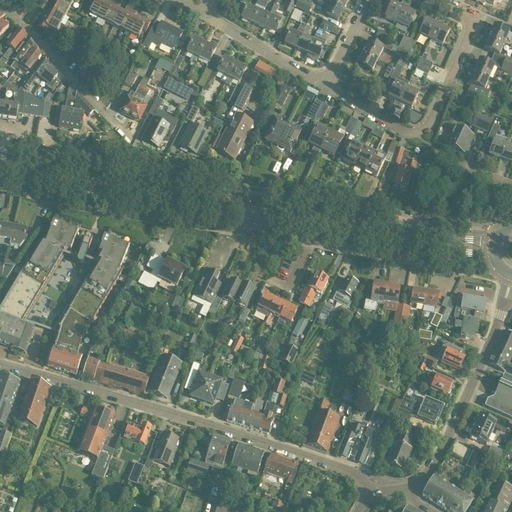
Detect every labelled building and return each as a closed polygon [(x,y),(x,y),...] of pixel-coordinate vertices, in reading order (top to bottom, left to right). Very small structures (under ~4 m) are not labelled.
[(53,3),(46,0),(43,6),(65,17),(69,9),(54,1),(53,3)] [(69,9),(74,1),(72,0),(55,0),(54,1),(69,9)] [(97,19),(105,3),(101,2),(102,0),(91,0),(89,4),(92,6),(88,14),(97,19)] [(105,23),(116,0),(115,0),(110,0),(108,5),(105,3),(97,19),(105,23)] [(113,27),(121,12),(117,10),(121,3),(116,0),(105,23),(113,27)] [(242,20),(253,25),(258,12),(263,2),(259,0),(258,0),(254,10),(247,7),(242,20)] [(295,2),(289,0),(288,0),(283,12),(290,15),(295,2)] [(337,22),(343,11),(320,0),(319,0),(318,3),(329,8),(325,16),(337,22)] [(348,0),(320,0),(343,11),(348,0)] [(303,4),(298,1),(296,7),(305,11),(308,6),(307,6),(308,5),(304,3),(303,4)] [(258,12),(253,25),(264,29),(269,17),(262,14),(267,3),(263,2),(258,12)] [(397,24),(406,5),(403,2),(400,6),(393,3),(386,19),(397,24)] [(409,30),(417,15),(410,11),(411,6),(406,5),(397,24),(409,30)] [(61,25),(65,17),(43,6),(41,10),(48,14),(46,17),(61,25)] [(121,31),(132,9),(127,6),(124,13),(121,12),(113,27),(121,31)] [(281,22),(283,17),(276,14),(278,8),(274,6),(269,17),(264,29),(276,34),(281,22)] [(129,35),(136,20),(134,18),(137,11),(132,9),(121,31),(129,35)] [(298,23),(302,13),(295,10),(290,19),(298,23)] [(61,25),(46,17),(44,20),(42,19),(37,28),(46,32),(47,29),(56,34),(61,25)] [(150,24),(141,19),(139,21),(136,20),(129,35),(137,39),(141,31),(145,33),(150,24)] [(435,33),(440,22),(437,19),(434,23),(427,20),(420,36),(431,41),(435,33)] [(0,38),(9,28),(1,21),(0,22),(0,38)] [(330,33),(333,26),(322,21),(319,27),(330,33)] [(443,47),(450,32),(443,28),(445,23),(440,22),(435,33),(431,41),(443,47)] [(175,48),(182,34),(161,23),(155,35),(151,33),(145,44),(143,48),(149,51),(150,47),(152,45),(159,49),(161,46),(171,50),(174,50),(175,48)] [(297,50),(307,26),(302,24),(297,35),(291,32),(285,45),(297,50)] [(313,42),(306,39),(311,28),(307,26),(297,50),(308,55),(318,31),(317,31),(313,42)] [(509,32),(494,26),(491,32),(486,32),(486,36),(504,44),(509,32)] [(11,48),(3,58),(7,62),(26,37),(17,30),(14,35),(11,32),(3,42),(7,44),(6,45),(11,48)] [(319,60),(325,47),(317,44),(322,33),(318,31),(308,55),(319,60)] [(387,43),(390,37),(379,32),(376,37),(387,43)] [(499,56),(504,44),(486,36),(483,39),(487,43),(484,50),(499,56)] [(405,52),(410,40),(405,38),(399,49),(405,52)] [(198,59),(201,53),(205,45),(194,39),(187,53),(193,56),(189,63),(194,66),(198,58),(198,59)] [(15,72),(20,65),(19,65),(23,60),(34,45),(26,40),(15,54),(11,59),(15,62),(10,68),(15,72)] [(410,55),(416,43),(410,40),(405,52),(410,55)] [(384,50),(369,42),(365,49),(360,48),(359,52),(378,61),(384,50)] [(29,72),(40,56),(37,54),(40,51),(35,45),(31,50),(32,51),(21,65),(20,65),(15,72),(14,72),(20,76),(22,73),(26,76),(29,72)] [(209,64),(216,50),(205,45),(201,53),(198,59),(209,64)] [(410,55),(405,52),(399,49),(396,55),(402,58),(407,61),(410,55)] [(372,73),(378,61),(359,52),(357,55),(360,59),(357,65),(372,73)] [(178,70),(184,59),(178,56),(172,68),(178,70)] [(422,59),(419,65),(422,67),(431,71),(434,65),(427,62),(428,59),(423,57),(422,59)] [(402,58),(396,70),(390,82),(388,87),(393,89),(389,99),(395,102),(394,107),(398,108),(402,100),(409,86),(410,84),(399,79),(407,61),(402,58)] [(225,84),(226,81),(235,64),(224,59),(217,73),(223,76),(220,82),(225,84)] [(490,79),(495,67),(480,60),(477,67),(472,67),(471,71),(490,79)] [(39,78),(46,70),(49,66),(41,61),(18,92),(17,91),(17,92),(18,93),(24,94),(37,77),(39,78)] [(253,70),(272,79),(277,70),(258,61),(253,70)] [(239,84),(246,70),(235,64),(226,81),(225,84),(229,86),(232,80),(239,84)] [(511,74),(511,67),(504,64),(501,70),(511,74)] [(428,77),(431,71),(422,67),(419,65),(416,71),(428,77)] [(53,91),(59,83),(54,79),(57,75),(52,71),(53,69),(49,66),(46,70),(39,78),(48,84),(46,87),(53,91)] [(384,79),(390,82),(396,70),(390,67),(384,79)] [(205,84),(208,78),(211,73),(206,70),(200,81),(205,84)] [(486,102),(490,93),(485,91),(490,79),(471,71),(468,74),(472,77),(470,84),(472,85),(468,95),(486,102)] [(131,88),(137,77),(130,73),(124,84),(131,88)] [(209,91),(211,87),(216,75),(211,73),(208,78),(205,84),(203,88),(209,91)] [(131,100),(127,98),(120,112),(121,113),(125,116),(125,115),(130,117),(140,97),(142,93),(144,89),(144,88),(148,82),(142,79),(131,100)] [(165,89),(174,94),(179,86),(169,81),(165,89)] [(142,93),(140,97),(145,100),(147,96),(153,85),(148,82),(144,88),(144,89),(142,93)] [(17,91),(7,83),(2,89),(0,91),(6,93),(5,104),(0,103),(0,117),(16,120),(18,110),(19,110),(22,111),(24,94),(18,93),(17,92),(17,91)] [(62,109),(62,110),(57,109),(55,122),(60,122),(59,128),(70,130),(74,103),(76,92),(70,85),(68,95),(66,101),(68,101),(66,110),(62,109)] [(60,95),(65,88),(61,85),(56,92),(60,95)] [(234,105),(236,101),(243,88),(237,85),(228,102),(234,105)] [(291,89),(285,86),(277,102),(283,105),(291,89)] [(402,100),(398,108),(402,111),(405,107),(412,110),(420,95),(413,91),(415,88),(409,86),(402,100)] [(306,92),(317,98),(319,93),(308,87),(306,92)] [(243,113),(253,93),(243,88),(236,101),(234,105),(233,108),(242,112),(243,113)] [(74,103),(70,130),(80,132),(84,112),(88,117),(94,111),(82,98),(76,92),(74,103)] [(48,101),(51,96),(46,93),(43,97),(44,99),(48,101)] [(19,110),(19,115),(42,118),(44,99),(43,97),(40,101),(33,96),(25,94),(24,94),(22,111),(19,110)] [(459,96),(456,103),(463,106),(466,99),(459,96)] [(139,121),(146,108),(142,106),(145,100),(140,97),(130,117),(134,119),(133,120),(137,122),(138,121),(139,121)] [(44,99),(42,118),(49,119),(51,102),(47,101),(48,101),(44,99)] [(315,118),(323,104),(315,100),(307,116),(314,120),(315,118)] [(155,118),(162,104),(155,101),(148,114),(155,118)] [(322,121),(329,107),(323,104),(315,118),(322,121)] [(193,124),(199,110),(192,107),(186,120),(193,124)] [(242,112),(233,108),(227,119),(232,122),(217,151),(234,159),(252,123),(239,117),(242,112)] [(487,131),(496,111),(494,110),(489,120),(478,115),(474,125),(487,131)] [(158,112),(155,118),(154,119),(143,139),(158,147),(167,131),(172,133),(177,122),(158,112)] [(276,150),(278,147),(286,131),(288,128),(281,124),(283,120),(278,117),(265,142),(271,145),(271,148),(276,150)] [(221,128),(223,123),(215,118),(213,124),(221,128)] [(350,136),(353,130),(357,122),(351,118),(344,133),(339,130),(337,135),(330,132),(322,150),(334,156),(343,138),(345,133),(350,136)] [(356,139),(363,124),(357,122),(353,130),(350,136),(356,139)] [(195,153),(206,133),(191,125),(181,145),(195,153)] [(319,155),(322,150),(330,132),(318,126),(309,144),(315,147),(312,152),(319,155)] [(373,130),(371,134),(381,139),(383,136),(385,131),(380,128),(375,126),(373,130)] [(489,155),(501,159),(502,155),(505,145),(495,142),(497,136),(500,129),(494,126),(484,149),(491,151),(489,155)] [(290,154),(302,129),(297,127),(295,131),(288,128),(286,131),(278,147),(276,150),(282,153),(285,152),(290,154)] [(465,154),(473,136),(453,127),(444,144),(465,154)] [(511,163),(511,162),(511,141),(507,139),(502,155),(501,159),(511,163)] [(393,141),(387,152),(388,152),(393,155),(398,144),(393,141)] [(355,167),(363,149),(352,143),(343,161),(355,167)] [(365,172),(368,167),(374,154),(363,149),(355,167),(365,172)] [(413,175),(416,164),(409,162),(412,153),(397,149),(393,164),(399,166),(394,184),(400,186),(400,188),(404,188),(405,188),(407,188),(411,174),(413,175)] [(376,177),(385,159),(374,154),(368,167),(365,172),(376,177)] [(53,223),(50,233),(74,242),(78,232),(54,223),(53,223)] [(11,241),(13,228),(0,225),(0,226),(0,245),(9,247),(11,241)] [(26,241),(27,237),(25,236),(26,230),(13,228),(11,241),(9,247),(20,249),(24,244),(24,241),(26,241)] [(45,245),(64,253),(66,250),(70,252),(74,242),(50,233),(45,245)] [(104,238),(100,249),(125,259),(129,248),(104,238)] [(40,243),(33,255),(55,268),(64,253),(45,245),(40,243)] [(98,261),(120,270),(125,259),(100,249),(98,254),(102,256),(98,261)] [(33,255),(25,267),(47,280),(55,268),(33,255)] [(166,264),(152,257),(146,268),(153,271),(150,276),(144,273),(138,284),(153,291),(157,283),(159,284),(162,280),(176,287),(185,270),(167,261),(166,264)] [(95,268),(117,282),(123,271),(120,270),(98,261),(95,268)] [(5,281),(14,268),(4,266),(3,269),(1,279),(5,281)] [(25,267),(18,279),(40,292),(47,280),(25,267)] [(88,279),(111,292),(117,282),(95,268),(88,279)] [(205,318),(217,293),(212,290),(219,276),(206,270),(193,296),(205,302),(199,315),(205,318)] [(184,280),(191,284),(193,279),(186,275),(184,280)] [(328,281),(315,275),(313,278),(311,278),(299,303),(309,308),(317,293),(321,295),(328,281)] [(18,279),(11,291),(33,305),(40,292),(18,279)] [(82,289),(104,303),(111,292),(88,279),(82,289)] [(347,306),(348,304),(358,285),(346,279),(339,293),(344,296),(341,303),(347,306)] [(130,280),(123,293),(129,296),(136,283),(130,280)] [(233,304),(234,302),(242,286),(231,280),(222,298),(233,304)] [(246,308),(255,290),(243,284),(242,286),(234,302),(246,308)] [(365,301),(364,310),(370,311),(375,312),(376,305),(383,306),(384,303),(387,286),(374,284),(372,298),(371,301),(371,302),(365,301)] [(387,286),(384,303),(397,305),(400,288),(387,286)] [(82,289),(76,300),(98,313),(104,303),(82,289)] [(413,290),(411,304),(424,306),(426,293),(413,290)] [(11,291),(4,303),(26,317),(33,305),(11,291)] [(426,293),(424,306),(436,308),(439,295),(426,293)] [(266,318),(269,313),(275,300),(264,294),(255,313),(266,318)] [(214,316),(222,300),(217,298),(209,314),(214,316)] [(483,315),(485,303),(464,300),(464,299),(458,298),(454,319),(464,321),(464,320),(479,323),(480,314),(483,315)] [(80,317),(92,324),(98,313),(76,300),(69,310),(80,317)] [(279,318),(286,305),(275,300),(269,313),(266,318),(264,323),(268,325),(269,323),(271,324),(273,320),(272,320),(274,316),(279,318)] [(4,303),(0,309),(0,316),(21,325),(26,317),(4,303)] [(325,323),(333,307),(326,304),(318,320),(325,323)] [(290,324),(297,310),(286,305),(279,318),(277,323),(282,326),(285,321),(290,324)] [(402,317),(404,306),(397,305),(395,316),(394,324),(400,326),(401,320),(402,317)] [(408,319),(410,307),(404,306),(402,317),(408,319)] [(243,325),(244,323),(244,322),(249,312),(244,309),(239,320),(238,322),(243,325)] [(80,317),(69,310),(63,319),(86,333),(92,324),(80,317)] [(354,328),(360,316),(354,313),(348,324),(354,328)] [(437,327),(442,317),(432,313),(429,319),(433,321),(431,325),(437,327)] [(444,327),(448,318),(444,315),(439,325),(444,327)] [(0,344),(12,349),(21,325),(0,316),(0,323),(4,325),(0,336),(0,344)] [(301,317),(293,334),(299,337),(307,320),(301,317)] [(86,333),(63,319),(58,335),(56,342),(53,349),(67,353),(77,356),(81,342),(86,333)] [(477,331),(479,323),(464,320),(464,321),(461,338),(473,340),(475,331),(477,331)] [(34,330),(21,325),(12,349),(25,354),(34,330)] [(132,342),(135,335),(127,331),(124,339),(132,342)] [(491,356),(509,364),(511,357),(511,337),(502,332),(491,356)] [(198,338),(192,335),(188,343),(194,346),(198,338)] [(236,355),(243,340),(237,338),(230,352),(236,355)] [(154,350),(157,345),(150,341),(147,346),(154,350)] [(262,354),(265,347),(259,344),(256,351),(262,354)] [(292,366),(299,352),(287,346),(283,353),(279,360),(292,366)] [(53,349),(48,368),(61,372),(67,353),(53,349)] [(279,360),(283,353),(276,349),(272,357),(279,360)] [(448,352),(442,349),(440,354),(438,359),(443,361),(442,364),(451,368),(451,367),(459,371),(459,370),(461,369),(463,366),(462,364),(465,358),(448,350),(448,352)] [(200,362),(203,354),(197,352),(194,360),(200,362)] [(81,358),(77,356),(67,353),(61,372),(75,376),(81,358)] [(419,353),(415,361),(419,363),(420,363),(426,366),(426,365),(434,369),(436,364),(434,363),(435,361),(423,355),(419,353)] [(181,365),(161,356),(160,359),(156,357),(153,364),(157,366),(147,392),(167,400),(181,365)] [(511,375),(511,365),(509,364),(491,356),(487,364),(511,375)] [(266,371),(268,363),(270,359),(264,357),(261,369),(266,371)] [(100,385),(107,364),(89,359),(83,377),(93,380),(92,382),(100,385)] [(420,364),(417,369),(423,372),(426,366),(420,363),(420,364)] [(143,397),(149,377),(107,364),(100,385),(119,390),(120,386),(130,389),(128,393),(143,397)] [(202,402),(210,379),(197,374),(199,366),(193,364),(184,389),(193,392),(191,398),(202,402)] [(233,380),(237,369),(232,367),(228,379),(233,380)] [(312,384),(315,377),(304,372),(301,379),(312,384)] [(449,394),(451,391),(450,390),(453,384),(443,379),(443,378),(431,373),(429,378),(435,381),(430,390),(438,393),(439,392),(447,396),(448,395),(449,394)] [(511,378),(504,374),(494,397),(487,400),(484,407),(511,419),(511,378)] [(0,424),(4,426),(19,383),(0,376),(0,424)] [(223,402),(228,388),(220,386),(221,383),(210,379),(202,402),(213,406),(215,400),(223,402)] [(282,407),(285,397),(281,395),(285,382),(277,379),(272,393),(280,396),(277,405),(282,407)] [(16,420),(37,427),(50,388),(30,380),(16,420)] [(234,380),(232,385),(234,385),(231,395),(239,398),(244,383),(234,380)] [(352,406),(357,394),(344,389),(340,401),(352,406)] [(405,396),(396,419),(407,425),(413,417),(434,426),(442,406),(425,399),(422,406),(413,402),(414,400),(405,396)] [(86,407),(88,400),(81,398),(78,405),(86,407)] [(326,453),(339,418),(324,413),(328,403),(320,400),(319,401),(321,402),(306,445),(326,453)] [(237,426),(244,405),(233,401),(226,423),(237,426)] [(258,433),(263,417),(262,417),(259,416),(263,403),(256,401),(254,408),(248,429),(258,433)] [(268,436),(268,435),(269,433),(270,433),(271,430),(270,428),(272,424),(273,423),(274,421),(273,419),(274,417),(271,416),(274,406),(266,403),(262,417),(263,417),(258,433),(268,436)] [(397,417),(401,406),(395,403),(390,414),(397,417)] [(254,408),(244,405),(237,426),(248,429),(254,408)] [(93,412),(84,408),(80,417),(90,420),(77,453),(97,461),(91,476),(92,476),(98,461),(103,448),(114,418),(94,410),(93,412)] [(491,435),(496,423),(480,416),(475,427),(491,435)] [(353,461),(365,465),(378,432),(367,427),(368,426),(362,423),(361,425),(350,421),(337,454),(348,459),(351,450),(350,449),(348,445),(350,440),(354,438),(356,439),(357,437),(363,439),(362,441),(363,441),(365,446),(363,451),(358,453),(356,452),(353,461)] [(141,429),(129,425),(124,438),(144,446),(151,430),(142,426),(141,429)] [(486,446),(491,435),(475,427),(469,439),(486,446)] [(0,452),(2,453),(9,433),(2,431),(0,436),(0,452)] [(293,432),(291,437),(299,440),(301,435),(293,432)] [(409,449),(413,437),(400,432),(396,443),(394,442),(385,465),(403,472),(411,450),(409,449)] [(173,453),(178,440),(163,434),(156,452),(151,450),(144,466),(151,468),(153,461),(169,467),(175,453),(173,453)] [(214,465),(222,439),(214,436),(205,462),(206,462),(204,467),(190,462),(186,475),(205,481),(209,468),(211,469),(213,465),(214,465)] [(229,465),(224,463),(231,442),(222,439),(214,465),(213,465),(211,469),(220,472),(219,475),(225,477),(229,465)] [(253,460),(256,451),(238,446),(231,467),(237,469),(236,474),(239,476),(241,470),(244,460),(250,462),(251,460),(253,460)] [(501,459),(504,452),(491,447),(488,453),(489,454),(497,457),(501,459)] [(102,481),(114,452),(103,448),(98,461),(92,476),(102,481)] [(257,475),(264,454),(256,451),(253,460),(251,460),(250,462),(244,460),(241,470),(248,472),(247,475),(254,477),(255,475),(257,475)] [(292,485),(299,465),(270,454),(262,475),(265,476),(266,474),(283,480),(282,482),(292,485)] [(494,462),(497,457),(489,454),(487,459),(494,462)] [(135,464),(128,482),(136,485),(144,467),(135,464)] [(422,496),(447,511),(449,511),(461,494),(467,483),(459,478),(453,489),(434,477),(422,496)] [(239,507),(241,501),(247,484),(237,480),(235,486),(240,487),(234,506),(239,507)] [(219,499),(223,485),(214,483),(209,496),(219,499)] [(505,511),(511,500),(511,499),(511,488),(497,483),(482,511),(505,511)] [(234,506),(240,487),(235,486),(230,501),(225,499),(224,502),(233,506),(234,506)] [(45,494),(35,489),(32,494),(42,499),(45,494)] [(468,499),(471,494),(465,491),(462,495),(461,494),(449,511),(466,511),(473,501),(468,499)] [(480,506),(484,497),(477,494),(473,503),(480,506)] [(169,508),(170,504),(160,499),(158,503),(169,508)] [(281,509),(283,502),(275,500),(273,507),(281,509)] [(230,511),(233,506),(224,502),(219,501),(215,511),(230,511)]
